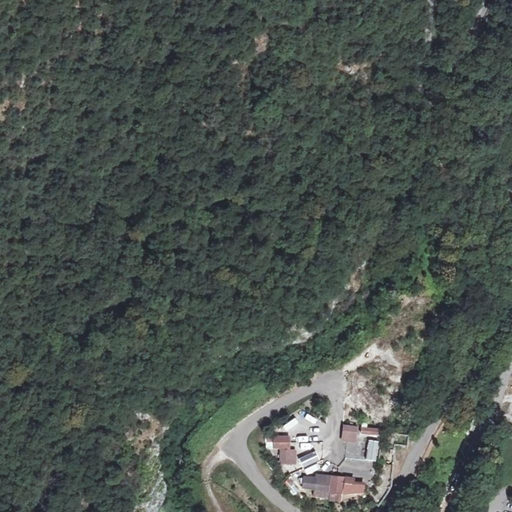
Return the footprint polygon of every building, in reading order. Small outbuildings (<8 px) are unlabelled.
[(355,441),(357,427),(344,425),(342,439),(355,441)] [(375,461),(379,442),(370,440),(367,459),(375,461)] [(296,464),(296,451),(280,450),(279,464),(296,464)] [(314,452),(300,459),(304,467),(319,460),(314,452)] [(307,474),(319,469),(316,463),(304,468),(307,474)] [(328,498),(330,476),(317,475),(317,477),(304,476),(303,489),(314,490),(313,497),(328,498)] [(355,478),(345,477),(343,494),(364,492),(365,483),(355,482),(355,478)] [(330,493),(330,501),(341,502),(342,494),(330,493)]
